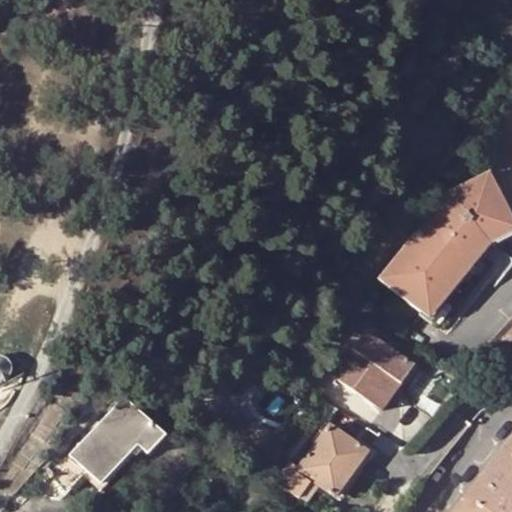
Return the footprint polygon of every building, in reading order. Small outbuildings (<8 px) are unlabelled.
[(446,199),(378,281),(430,325),(490,251),(510,242),(511,240),(511,226),(487,176),(446,199)] [(511,358),(511,330),(498,346),(511,358)] [(411,368),(364,332),(331,377),(372,407),(391,381),(398,386),(411,368)] [(12,371),(12,367),(11,363),(8,359),(4,357),(0,356),(0,382),(4,381),(8,379),(11,376),(12,371)] [(398,386),(391,381),(372,407),(379,412),(398,386)] [(162,435),(123,399),(70,454),(99,482),(136,444),(145,452),(162,435)] [(315,429),(307,440),(314,446),(296,470),(289,465),(275,482),(298,498),(310,481),(319,488),(333,498),(365,454),(328,427),(323,434),(315,429)] [(511,437),(501,449),(511,457),(511,437)] [(511,457),(501,449),(476,480),(511,507),(511,457)] [(511,511),(511,507),(476,480),(464,496),(484,511),(511,511)] [(298,498),(307,504),(319,488),(310,481),(298,498)] [(484,511),(464,496),(451,511),(484,511)]
